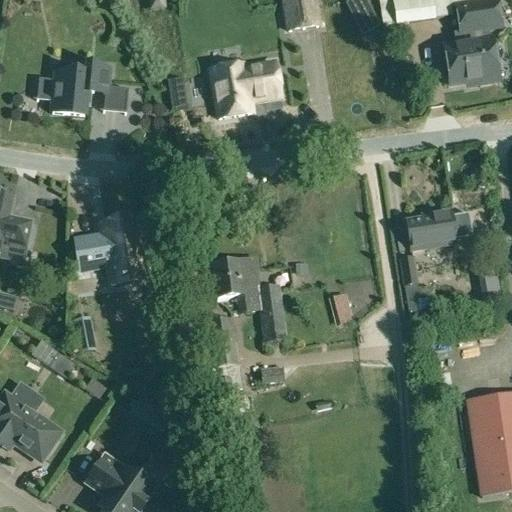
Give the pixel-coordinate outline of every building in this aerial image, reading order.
[(281,0),(287,37),(301,35),(303,36),(315,34),(316,33),(322,32),(317,0),(281,0)] [(379,0),(385,28),(398,26),(398,28),(437,21),(433,0),(379,0)] [(349,10),(363,35),(377,27),(363,2),(349,10)] [(457,36),(459,48),(444,51),(446,68),(442,69),(444,82),(449,82),(449,87),(478,82),(479,86),(498,83),(491,43),(488,43),(486,32),(500,29),(496,4),(456,10),(460,36),(457,36)] [(89,69),(56,66),(52,116),(64,117),(64,116),(84,118),(85,106),(86,106),(87,98),(86,98),(86,94),(106,96),(108,73),(89,71),(89,69)] [(243,67),(210,73),(218,122),(251,116),(249,105),(280,100),(275,66),(244,71),(243,67)] [(3,245),(25,250),(31,225),(17,221),(16,224),(8,222),(13,201),(0,198),(0,254),(1,255),(3,245)] [(431,218),(432,221),(406,226),(410,254),(455,246),(450,215),(431,218)] [(108,239),(75,244),(80,272),(119,265),(121,280),(119,280),(120,286),(125,285),(146,281),(136,222),(106,227),(108,239)] [(412,261),(399,263),(409,323),(422,321),(412,261)] [(244,308),(260,306),(264,338),(283,335),(278,294),(294,292),(291,270),(256,275),(255,263),(233,266),(237,299),(243,298),(244,308)] [(237,299),(233,266),(210,269),(215,302),(237,299)] [(479,273),(485,307),(500,305),(494,271),(479,273)] [(345,297),(329,301),(335,329),(352,324),(345,297)] [(207,327),(216,384),(224,428),(240,425),(233,390),(228,388),(227,383),(242,381),(234,323),(207,327)] [(92,338),(76,340),(79,354),(95,351),(92,338)] [(58,356),(48,370),(64,381),(74,367),(58,356)] [(282,370),(263,372),(264,384),(283,381),(282,370)] [(82,393),(95,402),(104,390),(91,381),(82,393)] [(5,398),(0,404),(0,446),(2,445),(10,450),(13,445),(26,454),(29,451),(42,460),(59,436),(44,425),(42,428),(31,420),(36,412),(13,396),(9,402),(5,398)] [(511,397),(466,404),(481,500),(511,494),(511,397)] [(145,503),(154,490),(125,470),(124,471),(104,458),(85,486),(97,495),(99,493),(105,498),(98,508),(104,511),(141,511),(147,505),(145,503)]
